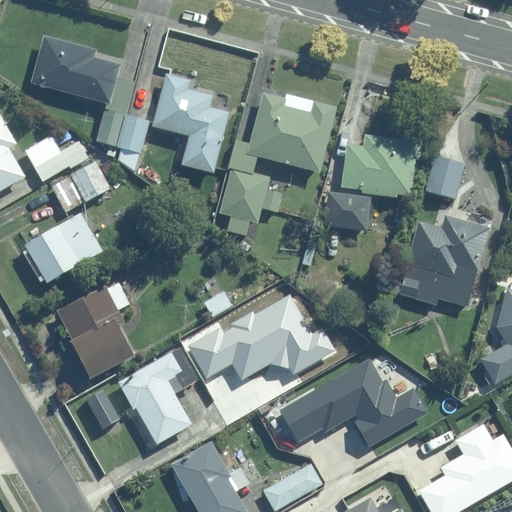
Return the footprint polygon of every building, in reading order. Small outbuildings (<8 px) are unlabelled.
[(45,40),(33,87),(110,107),(120,68),(95,62),(97,53),(45,40)] [(192,84),(165,77),(152,130),(190,138),(183,167),(215,175),(229,116),(212,112),(215,99),(190,93),(192,84)] [(262,95),(248,156),(324,174),(339,108),(284,95),(282,100),(262,95)] [(116,150),(125,116),(106,112),(98,145),(116,150)] [(125,116),(116,150),(140,156),(149,123),(125,116)] [(0,117),(0,194),(27,179),(11,152),(18,148),(0,117)] [(418,147),(366,137),(363,150),(348,148),(340,191),(331,189),(324,227),(366,235),(373,194),(409,201),(418,147)] [(45,184),(88,161),(79,145),(59,156),(50,139),(27,151),(45,184)] [(110,192),(94,164),(53,187),(69,215),(110,192)] [(242,175),(231,172),(221,216),(228,218),(225,231),(248,237),(251,222),(256,224),(260,209),(275,213),(278,198),(264,195),(268,181),(242,175)] [(102,254),(79,216),(24,250),(47,288),(102,254)] [(489,232),(443,219),(441,229),(419,223),(398,297),(432,306),(433,300),(467,309),(489,232)] [(118,285),(57,317),(94,385),(136,362),(118,329),(123,326),(117,314),(130,307),(118,285)] [(508,343),(481,359),(496,383),(511,373),(511,289),(508,289),(498,327),(508,343)] [(221,329),(189,346),(206,377),(233,362),(241,378),(271,362),(290,366),(293,372),(334,349),(323,329),(311,335),(290,296),(255,315),(253,312),(231,324),(233,328),(224,333),(221,329)] [(174,356),(119,386),(134,414),(138,412),(157,448),(192,428),(168,384),(184,375),(174,356)] [(222,429),(255,409),(253,405),(269,395),(258,377),(242,387),(237,377),(203,397),(222,429)] [(447,475),(420,490),(432,511),(457,511),(511,480),(511,451),(503,436),(493,441),(484,425),(457,441),(465,455),(443,468),(447,475)] [(363,439),(341,451),(351,468),(372,456),(363,439)] [(212,443),(172,465),(198,511),(245,511),(237,496),(251,488),(241,470),(230,476),(212,443)] [(324,481),(347,469),(338,452),(315,464),(324,481)] [(272,511),(273,511),(320,488),(310,468),(262,492),(272,511)] [(400,511),(384,482),(349,502),(354,511),(422,511),(419,504),(405,511),(400,511)]
